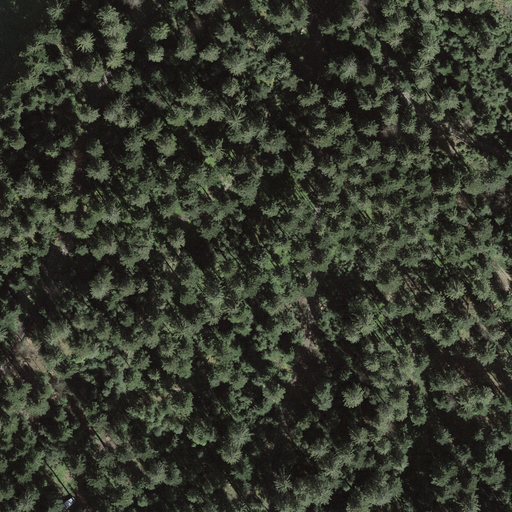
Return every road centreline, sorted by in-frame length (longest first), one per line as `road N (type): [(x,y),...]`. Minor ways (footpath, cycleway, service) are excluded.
road 1 (track): [(55,511),(113,414),(158,281),(319,38)]
road 2 (track): [(333,0),(319,38),(313,309),(281,423),(271,511)]
road 3 (track): [(390,82),(388,248),(430,410),(421,511)]
road 4 (track): [(0,374),(63,258),(102,83),(164,0)]
road 5 (track): [(0,30),(67,55),(97,100)]
